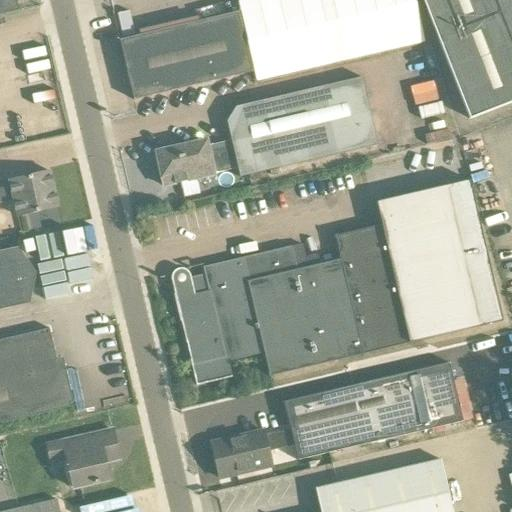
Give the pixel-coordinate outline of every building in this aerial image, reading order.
[(0,0),(0,14),(18,11),(15,0),(0,0)] [(511,0),(421,0),(468,120),(511,103),(511,0)] [(119,41),(133,101),(251,74),(238,14),(119,41)] [(361,79),(236,108),(227,123),(231,142),(208,147),(214,174),(237,169),(239,178),(376,146),(361,79)] [(214,175),(214,174),(208,147),(206,141),(155,153),(163,188),(214,175)] [(17,217),(58,208),(50,173),(9,182),(9,186),(0,188),(0,204),(13,202),(17,217)] [(180,270),(179,270),(177,270),(175,271),(174,272),(173,274),(172,275),(171,277),(171,279),(171,281),(196,387),(215,382),(231,378),(228,362),(263,354),(268,378),(481,328),(447,187),(399,198),(375,203),(381,226),(359,231),(359,230),(357,231),(334,236),(339,260),(320,265),(318,254),(305,257),(302,245),(202,268),(203,274),(190,277),(188,273),(186,271),(183,270),(180,270)] [(0,310),(29,305),(36,274),(17,248),(0,252),(0,310)] [(49,330),(0,341),(0,424),(71,408),(62,368),(53,370),(45,335),(50,334),(49,330)] [(274,467),(369,445),(462,422),(449,364),(356,386),(284,403),(290,430),(278,433),(278,432),(276,432),(276,433),(266,435),(265,429),(212,441),(219,480),(274,467)] [(112,431),(48,446),(51,462),(67,458),(74,489),(110,481),(106,464),(119,461),(112,431)] [(451,511),(440,461),(315,489),(320,511),(451,511)] [(59,511),(57,500),(4,511),(59,511)]
